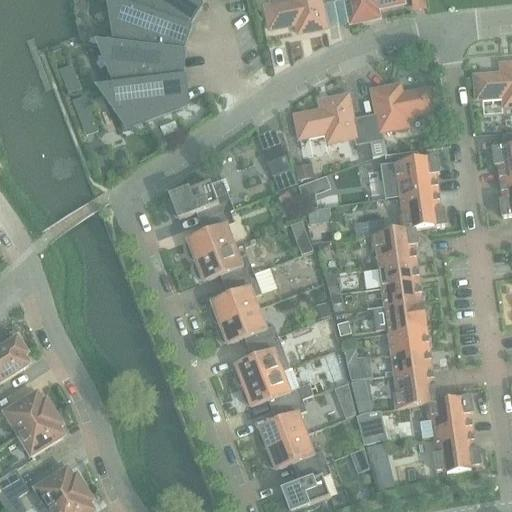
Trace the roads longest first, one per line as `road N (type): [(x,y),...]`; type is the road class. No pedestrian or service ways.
road 1 (residential): [(238,511),(122,201),(129,189),(306,80),(367,49),(453,29)]
road 2 (residential): [(511,473),(453,29)]
road 3 (residential): [(136,511),(29,259)]
